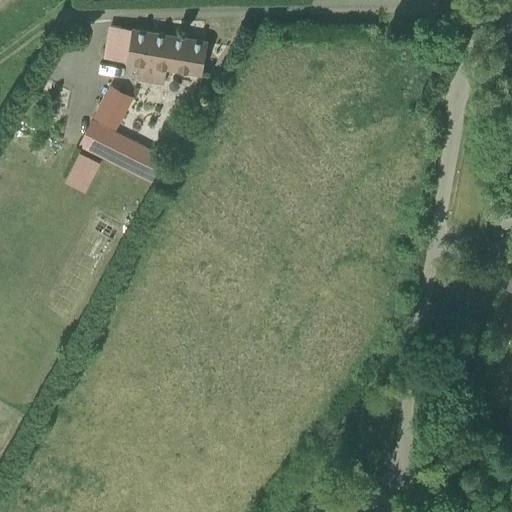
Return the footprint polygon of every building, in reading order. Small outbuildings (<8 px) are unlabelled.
[(138,78),(165,82),(167,67),(203,74),(208,42),(111,25),(105,57),(140,63),(138,78)] [(117,129),(134,96),(111,84),(94,117),(117,129)] [(32,109),(40,95),(31,90),(23,104),(32,109)] [(94,119),(80,147),(160,188),(174,160),(94,119)] [(503,230),(511,226),(511,216),(504,218),(499,220),(502,226),(503,230)]
